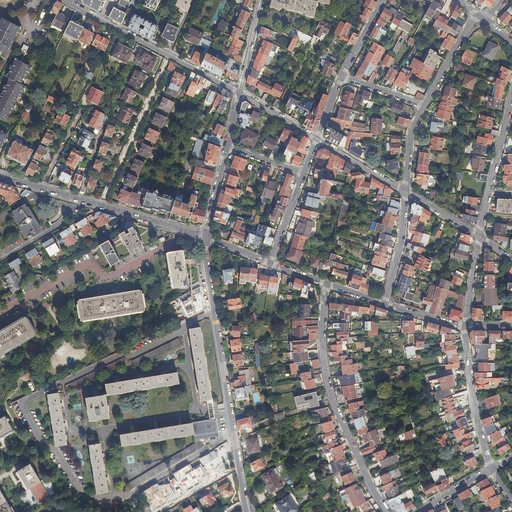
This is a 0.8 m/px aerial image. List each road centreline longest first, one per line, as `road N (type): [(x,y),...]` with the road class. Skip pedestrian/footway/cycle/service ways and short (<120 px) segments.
road 1 (residential): [(325,284),(324,371),(386,511)]
road 2 (residential): [(179,228),(175,239),(114,276),(89,263),(0,313)]
road 3 (tertiary): [(244,501),(211,304)]
road 4 (residential): [(102,205),(169,54)]
road 5 (residential): [(489,470),(465,326)]
road 6 (unclassified): [(479,236),(511,97)]
road 7 (residential): [(26,274),(110,235),(128,212)]
